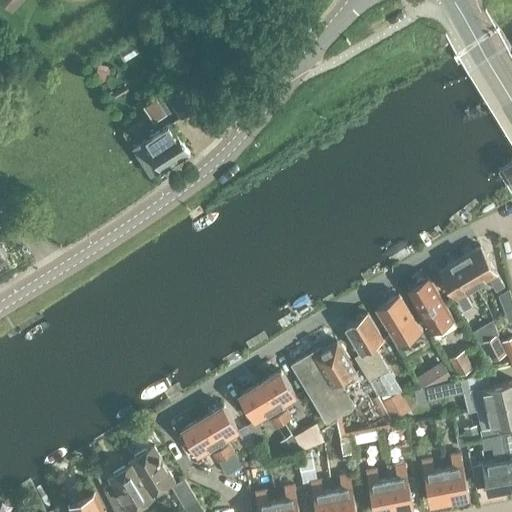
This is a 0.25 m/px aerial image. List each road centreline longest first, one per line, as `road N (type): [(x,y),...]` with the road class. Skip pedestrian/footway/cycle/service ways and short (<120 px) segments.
road 1 (residential): [(237,511),(234,492),(196,485),(158,419),(511,207)]
road 2 (tertiary): [(0,307),(211,166),(361,0)]
